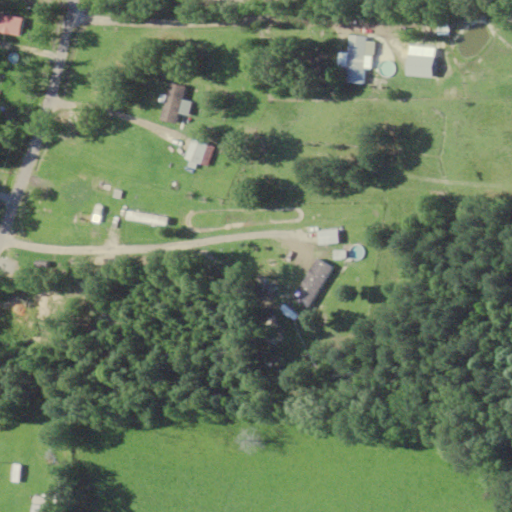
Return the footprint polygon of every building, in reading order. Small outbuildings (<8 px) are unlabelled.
[(31,17),(0,17),(0,26),(31,26),(31,17)] [(351,83),(368,83),(368,36),(351,36),(351,83)] [(438,56),(412,56),(412,76),(438,76),(438,56)] [(181,124),(188,86),(171,83),(164,121),(181,124)] [(88,178),(79,176),(77,182),(66,179),(61,198),(82,204),(88,178)] [(295,298),(311,308),(336,268),(321,258),(295,298)] [(49,294),(38,292),(33,312),(24,309),(21,319),(42,324),(49,294)]
